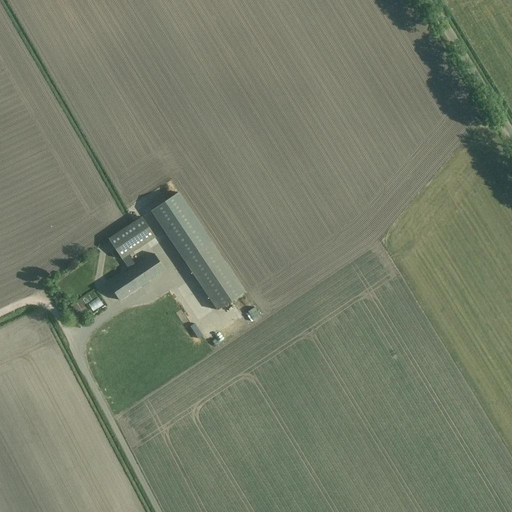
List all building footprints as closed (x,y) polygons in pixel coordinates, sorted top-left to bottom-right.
[(211,242),(178,192),(151,210),(184,260),(211,242)] [(142,217),(109,239),(122,260),(156,238),(142,217)] [(245,292),(242,288),(211,242),(184,260),(218,311),(245,292)] [(109,285),(120,301),(165,270),(155,254),(109,285)] [(199,323),(193,326),(201,338),(207,335),(199,323)] [(214,337),(218,334),(210,323),(206,326),(214,337)]
